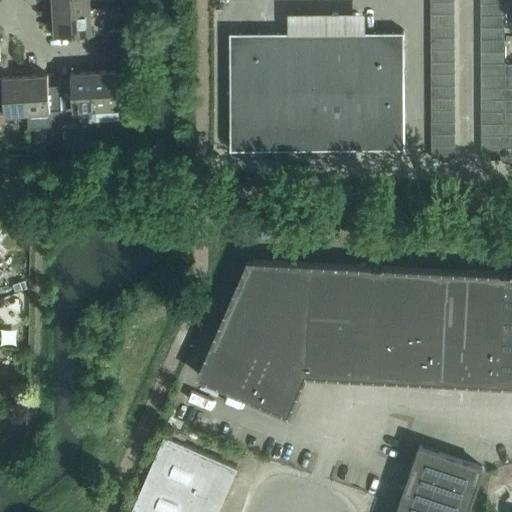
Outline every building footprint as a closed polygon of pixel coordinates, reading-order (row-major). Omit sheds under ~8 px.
[(90,7),(89,0),(53,0),(54,9),(90,7)] [(454,12),(453,0),(429,0),(430,12),(454,12)] [(504,14),(504,2),(480,2),(480,14),(504,14)] [(91,30),(90,7),(54,9),(55,32),(91,30)] [(454,24),(454,12),(430,12),(430,24),(454,24)] [(504,26),(504,14),(480,14),(480,26),(504,26)] [(454,36),(454,24),(430,24),(430,36),(454,36)] [(504,38),(504,26),(480,26),(480,38),(504,38)] [(108,29),(109,40),(132,39),(132,27),(108,29)] [(404,146),(404,30),(229,31),(230,148),(404,146)] [(454,48),(454,36),(430,36),(430,48),(454,48)] [(504,50),(504,38),(480,38),(480,50),(504,50)] [(109,40),(110,52),(133,50),(132,39),(109,40)] [(454,60),(454,48),(430,48),(430,60),(454,60)] [(504,62),(504,50),(480,50),(480,62),(504,62)] [(454,72),(454,60),(430,60),(430,72),(454,72)] [(504,74),(504,62),(480,62),(480,74),(504,74)] [(115,68),(92,70),(95,119),(118,118),(117,93),(125,92),(124,72),(115,73),(115,68)] [(95,119),(92,70),(70,71),(71,83),(59,84),(62,124),(75,123),(75,120),(95,119)] [(454,84),(454,72),(430,72),(430,84),(454,84)] [(62,124),(59,84),(48,85),(47,73),(24,74),(26,110),(28,127),(62,124)] [(26,110),(24,74),(0,75),(0,121),(5,121),(5,111),(26,110)] [(504,86),(504,74),(480,74),(480,86),(504,86)] [(454,96),(454,84),(430,84),(430,96),(454,96)] [(504,98),(504,86),(480,86),(480,98),(504,98)] [(454,108),(454,96),(430,96),(430,108),(454,108)] [(504,110),(504,98),(480,98),(480,110),(504,110)] [(454,120),(454,108),(430,108),(430,120),(454,120)] [(504,122),(504,110),(480,110),(480,122),(504,122)] [(454,132),(454,120),(430,120),(430,132),(454,132)] [(504,134),(504,122),(480,122),(480,134),(504,134)] [(454,144),(454,132),(430,132),(430,144),(454,144)] [(504,146),(504,134),(480,134),(480,146),(504,146)] [(455,156),(454,144),(430,144),(430,156),(455,156)] [(504,158),(504,146),(480,146),(480,158),(504,158)] [(305,371),(315,262),(247,258),(197,373),(287,412),(305,371)] [(374,375),(379,265),(315,262),(305,371),(374,375)] [(447,379),(449,269),(379,265),(374,375),(447,379)] [(507,382),(510,272),(449,269),(447,379),(507,382)] [(216,511),(237,466),(163,434),(129,511),(216,511)] [(465,511),(482,465),(419,443),(395,511),(465,511)]
